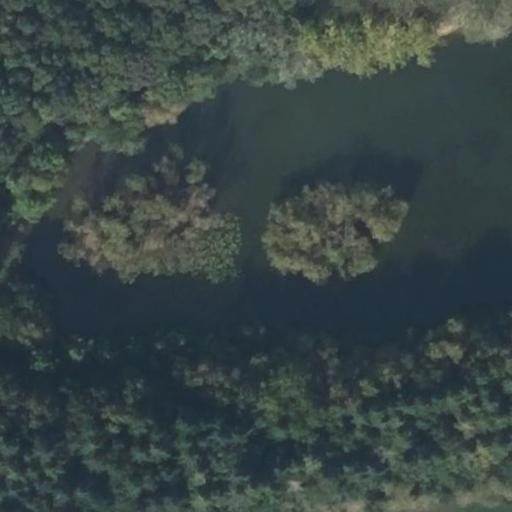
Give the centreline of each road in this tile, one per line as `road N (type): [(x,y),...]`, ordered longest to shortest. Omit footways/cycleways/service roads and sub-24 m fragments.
road 1 (track): [(511,385),(420,397),(15,376),(0,327)]
road 2 (track): [(0,173),(59,97),(375,44),(432,0)]
